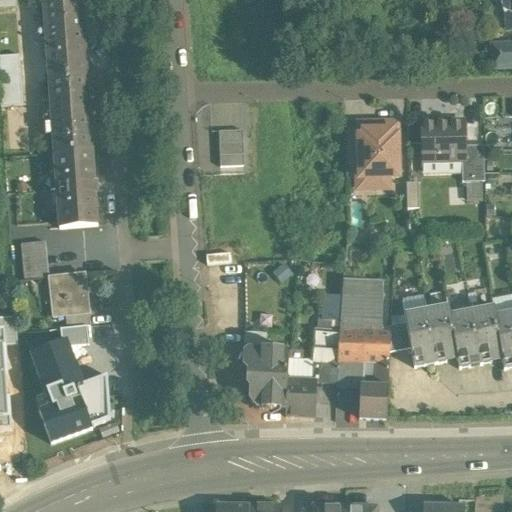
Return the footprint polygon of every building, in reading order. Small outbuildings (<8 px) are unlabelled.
[(14,0),(0,0),(0,8),(15,8),(14,0)] [(511,0),(502,0),(502,1),(504,9),(507,16),(508,31),(511,31),(511,0)] [(81,3),(43,5),(49,80),(86,78),(81,3)] [(511,46),(491,47),(491,71),(511,70),(511,46)] [(19,57),(0,58),(0,83),(20,82),(19,57)] [(86,78),(49,80),(54,156),(92,153),(86,78)] [(20,82),(0,83),(0,106),(0,110),(22,108),(20,82)] [(464,123),(420,124),(421,163),(461,162),(466,162),(466,148),(465,148),(464,123)] [(401,179),(400,126),(358,127),(358,133),(358,164),(359,192),(393,192),(393,179),(401,179)] [(215,132),(217,168),(243,167),(242,131),(215,132)] [(358,133),(345,134),(346,165),(358,164),(358,133)] [(483,147),(466,148),(466,162),(461,162),(461,184),(484,184),(483,154),(483,147)] [(92,153),(54,156),(59,230),(97,227),(92,153)] [(419,186),(406,186),(407,211),(420,211),(419,186)] [(385,226),(373,229),(376,241),(387,238),(385,226)] [(44,244),(21,246),(25,282),(48,280),(44,244)] [(84,276),(48,280),(53,320),(66,318),(88,316),(89,316),(84,276)] [(382,284),(343,283),(340,333),(336,387),(336,388),(360,388),(360,387),(363,387),(364,361),(364,355),(368,355),(376,356),(376,351),(389,352),(390,335),(380,334),(382,284)] [(448,308),(426,311),(436,366),(458,362),(449,316),(448,308)] [(492,308),(471,312),(481,366),(502,362),(494,317),(492,308)] [(426,311),(404,316),(405,325),(410,350),(414,370),(436,366),(426,311)] [(471,312),(449,316),(458,362),(459,370),(481,366),(471,312)] [(511,313),(494,317),(502,362),(504,371),(511,369),(511,313)] [(88,316),(66,318),(68,330),(87,329),(90,328),(88,316)] [(332,322),(318,321),(317,331),(331,332),(332,322)] [(18,350),(16,322),(0,323),(0,351),(7,351),(18,350)] [(405,325),(390,328),(390,335),(389,352),(389,354),(410,350),(405,325)] [(68,330),(60,331),(61,345),(66,343),(69,349),(89,347),(87,329),(68,330)] [(340,333),(314,331),(311,374),(322,374),(321,386),(336,387),(340,333)] [(266,335),(244,334),(243,346),(265,347),(266,335)] [(107,378),(83,387),(69,349),(66,343),(61,345),(30,357),(50,410),(39,414),(50,447),(91,432),(111,426),(107,378)] [(288,352),(247,350),(243,354),(242,369),(246,373),(250,374),(248,402),(256,411),(285,412),(288,352)] [(0,437),(13,437),(7,351),(0,351),(0,437)] [(389,352),(376,351),(376,356),(375,388),(387,389),(389,354),(389,352)] [(307,354),(290,353),(289,362),(306,363),(307,354)] [(315,383),(287,383),(285,419),(314,420),(315,383)] [(363,387),(360,387),(360,388),(358,421),(386,422),(387,389),(363,387)]
